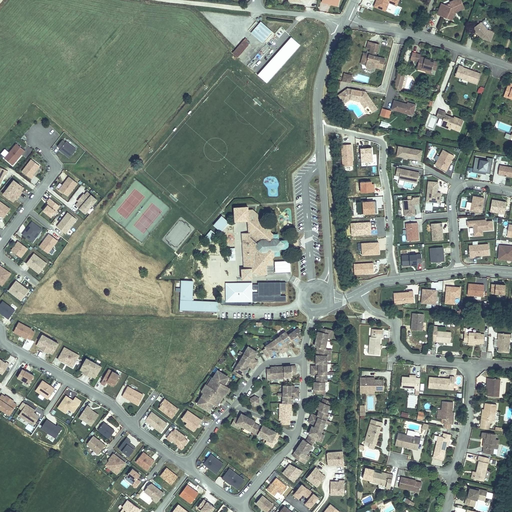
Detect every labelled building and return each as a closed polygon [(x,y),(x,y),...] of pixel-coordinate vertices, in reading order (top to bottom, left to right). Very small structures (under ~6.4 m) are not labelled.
[(375,0),(373,7),(385,12),(388,3),(397,6),(398,0),(375,0)] [(443,15),(452,19),(455,11),(460,9),(465,7),(462,0),(453,0),(450,1),(452,4),(449,5),(447,4),(442,2),(438,13),(443,15)] [(436,16),(430,25),(438,30),(443,20),(436,16)] [(479,19),(470,28),(473,31),(475,30),(480,35),(489,39),(494,30),(486,26),(479,19)] [(273,32),(261,22),(252,33),(263,43),(273,32)] [(301,45),(281,26),(247,66),(267,84),(301,45)] [(245,41),(234,54),(238,58),(249,45),(245,41)] [(376,56),(378,47),(371,45),(370,51),(369,57),(365,56),(365,58),(362,57),(360,67),(365,69),(364,70),(366,73),(369,74),(371,71),(371,70),(381,73),(384,61),(375,58),(372,58),(373,55),(376,56)] [(420,56),(415,54),(413,61),(417,63),(416,66),(421,68),(420,70),(424,71),(423,73),(423,74),(428,76),(430,72),(434,73),(437,65),(430,63),(430,64),(428,63),(428,62),(424,60),(419,58),(420,56)] [(481,73),(463,67),(459,65),(455,76),(460,77),(468,80),(478,83),(481,73)] [(405,74),(399,72),(395,86),(401,88),(405,74)] [(350,83),(351,76),(344,74),(342,81),(350,83)] [(360,88),(348,86),(340,93),(343,97),(346,94),(349,98),(360,99),(363,99),(367,105),(369,104),(374,111),(378,108),(366,90),(362,89),(362,90),(360,89),(360,88)] [(404,102),(393,99),(391,108),(412,114),(415,103),(407,101),(406,104),(404,103),(404,102)] [(389,118),(391,110),(381,108),(379,116),(389,118)] [(446,113),(440,110),(437,117),(443,120),(442,121),(444,122),(445,123),(444,126),(450,128),(450,126),(459,130),(463,121),(454,117),(453,119),(445,115),(446,113)] [(76,148),(66,140),(65,142),(62,139),(57,145),(60,147),(59,149),(69,157),(76,148)] [(4,158),(12,165),(25,151),(17,144),(4,158)] [(351,144),(341,145),(342,167),(353,166),(351,144)] [(361,166),(373,165),(371,148),(359,148),(361,166)] [(400,158),(420,161),(421,151),(401,148),(400,158)] [(435,166),(446,171),(454,156),(443,151),(435,166)] [(487,171),(491,172),(494,157),(489,156),(488,160),(482,158),(482,157),(477,156),(474,169),(487,171)] [(33,173),(39,165),(31,158),(22,170),(31,178),(34,174),(33,173)] [(511,165),(500,164),(499,174),(511,175),(511,165)] [(398,178),(417,181),(419,171),(400,168),(398,178)] [(67,196),(77,183),(69,177),(59,190),(67,196)] [(19,190),(22,187),(13,180),(3,194),(11,201),(14,197),(15,198),(17,199),(22,192),(19,190)] [(439,201),(440,192),(436,191),(437,181),(428,180),(426,200),(439,201)] [(377,183),(365,184),(365,194),(378,194),(377,183)] [(85,213),(96,200),(88,193),(85,196),(84,195),(83,194),(77,201),(78,202),(79,203),(77,206),(85,213)] [(482,211),(485,197),(474,194),(471,209),(482,211)] [(418,205),(418,198),(403,199),(405,216),(414,216),(414,205),(418,205)] [(507,201),(492,198),(490,211),(505,214),(507,201)] [(51,217),(59,206),(50,199),(47,202),(48,203),(49,203),(47,206),(46,205),(42,210),(51,217)] [(0,201),(0,215),(3,218),(10,209),(0,201)] [(381,204),(364,205),(365,215),(382,214),(381,204)] [(250,221),(256,220),(257,232),(254,233),(254,237),(259,242),(261,240),(266,241),(267,242),(270,242),(274,240),(278,240),(278,234),(273,234),(270,232),(270,226),(266,226),(266,220),(261,220),(261,215),(255,209),(251,210),(251,208),(250,208),(250,206),(238,207),(238,208),(237,208),(238,221),(250,221),(250,219),(250,221)] [(289,226),(288,211),(278,211),(279,226),(289,226)] [(76,219),(67,213),(57,227),(65,234),(76,219)] [(221,233),(228,224),(221,217),(213,226),(221,233)] [(256,220),(250,221),(251,233),(251,237),(254,244),(254,251),(258,251),(258,248),(259,248),(261,250),(265,250),(268,248),(272,247),(274,250),(279,249),(281,248),(289,247),(288,240),(281,240),(278,240),(274,240),(270,242),(267,242),(266,241),(261,240),(259,242),(254,237),(254,233),(257,232),(256,220)] [(372,220),(354,221),(355,234),(373,232),(372,220)] [(473,226),(473,233),(482,233),(482,231),(485,231),(493,230),(492,221),(486,222),(486,220),(467,221),(467,226),(473,226)] [(406,222),(407,240),(418,239),(417,221),(406,222)] [(32,242),(41,230),(32,222),(22,235),(32,242)] [(443,238),(441,222),(430,222),(432,239),(443,238)] [(208,244),(217,235),(211,230),(203,239),(208,244)] [(254,244),(251,237),(251,233),(243,233),(244,238),(245,265),(246,269),(243,269),(243,279),(254,279),(253,273),(258,272),(258,274),(268,274),(267,264),(273,263),(272,257),(275,255),(280,255),(279,249),(274,250),(272,247),(268,248),(265,250),(261,250),(259,248),(258,248),(258,251),(254,251),(254,244)] [(47,253),(57,241),(48,234),(44,240),(45,241),(43,243),(42,242),(39,247),(47,253)] [(20,257),(27,248),(18,241),(11,250),(20,257)] [(378,242),(361,243),(362,256),(379,255),(378,242)] [(475,256),(475,254),(489,254),(489,243),(469,244),(470,256),(475,256)] [(511,259),(511,245),(499,244),(498,258),(511,259)] [(444,260),(443,246),(430,247),(431,261),(444,260)] [(34,252),(26,262),(29,265),(30,264),(34,267),(33,268),(38,272),(46,262),(34,252)] [(402,266),(422,264),(420,253),(401,255),(402,266)] [(291,261),(275,261),(275,272),(291,272),(291,261)] [(373,262),(354,263),(354,274),(374,273),(373,262)] [(0,282),(2,284),(11,272),(0,264),(0,282)] [(8,289),(20,299),(28,289),(23,285),(22,285),(18,282),(19,282),(16,279),(8,289)] [(193,280),(181,280),(180,309),(218,311),(218,301),(192,300),(193,280)] [(253,292),(253,301),(286,300),(286,295),(281,295),(281,290),(286,290),(286,281),(280,281),(280,283),(258,284),(253,284),(253,289),(258,289),(258,292),(253,292)] [(483,295),(484,284),(468,282),(467,294),(483,295)] [(490,284),(490,294),(505,295),(505,284),(490,284)] [(446,285),(445,302),(454,303),(455,295),(459,296),(460,287),(446,285)] [(435,303),(436,289),(423,288),(421,302),(435,303)] [(413,301),(413,290),(408,290),(408,291),(393,292),(394,302),(413,301)] [(0,302),(0,311),(8,317),(15,309),(2,299),(0,302)] [(424,313),(413,312),(411,329),(422,330),(424,313)] [(32,328),(18,321),(13,331),(27,337),(31,338),(35,331),(31,329),(32,328)] [(299,336),(302,334),(297,327),(288,334),(291,339),(294,343),(300,338),(299,336)] [(330,338),(332,330),(318,327),(316,338),(326,340),(326,337),(330,338)] [(288,334),(285,331),(279,335),(280,336),(284,342),(281,344),(285,350),(288,348),(285,344),(291,339),(288,334)] [(450,344),(451,333),(436,332),(435,342),(450,344)] [(370,336),(369,354),(379,354),(380,337),(383,337),(383,334),(375,333),(375,336),(370,336)] [(468,335),(464,334),(464,342),(468,342),(468,344),(475,344),(480,344),(480,343),(484,343),(484,335),(481,335),(481,334),(468,333),(468,335)] [(511,335),(498,334),(498,338),(497,347),(499,347),(498,352),(508,353),(509,338),(511,339),(511,335)] [(41,347),(40,349),(48,353),(49,352),(50,350),(53,353),(58,343),(43,335),(38,344),(41,346),(41,347)] [(285,350),(281,344),(284,342),(280,336),(271,342),(278,350),(279,349),(282,353),(285,350)] [(325,348),(326,340),(316,338),(314,346),(317,346),(316,350),(324,352),(324,350),(330,351),(331,349),(325,348)] [(278,350),(271,342),(265,347),(266,348),(262,350),(267,357),(271,354),(271,355),(278,350)] [(252,359),(256,352),(247,347),(243,353),(250,357),(248,361),(255,365),(257,361),(252,359)] [(73,367),(79,355),(65,348),(59,359),(62,361),(63,360),(68,363),(67,364),(73,367)] [(330,359),(330,351),(324,350),(324,352),(316,350),(316,363),(327,363),(327,359),(330,359)] [(243,353),(242,352),(240,355),(243,356),(238,363),(247,368),(249,366),(253,368),(255,365),(248,361),(250,357),(243,353)] [(0,358),(0,371),(2,373),(9,363),(6,361),(5,362),(0,358)] [(86,358),(81,368),(85,370),(84,371),(83,372),(91,376),(91,375),(92,374),(96,376),(101,365),(86,358)] [(243,375),(247,368),(238,363),(232,373),(239,377),(241,374),(243,375)] [(327,371),(327,363),(316,363),(316,366),(311,366),(311,370),(319,370),(319,374),(327,374),(329,374),(329,371),(327,371)] [(296,365),(284,366),(285,377),(292,376),(292,374),(296,373),(296,365)] [(271,379),(285,378),(285,377),(284,366),(270,368),(271,369),(267,370),(267,377),(271,377),(271,379)] [(22,368),(19,374),(22,375),(21,378),(29,383),(34,374),(22,368)] [(108,368),(101,382),(105,385),(107,382),(114,386),(122,371),(117,369),(115,372),(108,368)] [(220,401),(223,395),(225,396),(227,391),(226,390),(228,387),(226,386),(224,384),(228,378),(225,376),(225,375),(217,370),(213,378),(212,377),(210,382),(208,385),(206,384),(202,392),(205,394),(203,397),(202,396),(197,404),(205,409),(207,406),(210,409),(213,404),(216,406),(217,405),(219,407),(222,402),(220,401)] [(327,381),(327,374),(319,374),(319,370),(311,370),(311,374),(314,374),(314,381),(325,381),(327,381)] [(440,377),(429,376),(428,387),(450,388),(450,384),(454,384),(455,376),(450,375),(450,377),(445,377),(445,379),(440,379),(440,377)] [(416,378),(402,377),(401,387),(415,388),(415,391),(419,391),(420,380),(416,380),(416,378)] [(55,387),(42,379),(35,389),(48,397),(55,387)] [(500,380),(487,379),(487,383),(489,383),(489,390),(488,396),(498,397),(500,380)] [(374,380),(360,380),(360,390),(374,390),(383,390),(383,380),(374,380)] [(325,388),(325,381),(314,381),(314,388),(314,393),(321,393),(321,388),(325,388)] [(294,385),(284,385),(284,393),(278,393),(278,396),(283,396),(291,396),(291,392),(299,392),(299,388),(294,388),(294,385)] [(138,405),(143,395),(127,386),(122,396),(138,405)] [(283,403),(291,403),(293,403),(293,396),(299,396),(299,392),(291,392),(291,396),(283,396),(283,403)] [(14,400),(7,395),(6,396),(5,397),(1,395),(0,396),(0,407),(10,414),(16,405),(12,402),(13,401),(14,400)] [(58,407),(66,412),(69,408),(74,411),(81,400),(76,396),(73,400),(73,401),(73,400),(72,400),(73,399),(66,395),(58,407)] [(260,398),(256,395),(251,398),(251,402),(255,404),(260,402),(260,398)] [(320,400),(317,408),(319,408),(327,411),(331,400),(323,397),(321,401),(320,400)] [(178,409),(164,398),(161,402),(162,403),(161,405),(159,408),(172,418),(178,409)] [(452,403),(443,402),(441,419),(443,419),(443,424),(452,425),(452,420),(450,420),(451,413),(452,403)] [(291,416),(291,403),(283,403),(280,403),(280,416),(282,416),(281,420),(281,424),(290,424),(290,420),(290,416),(291,416)] [(26,404),(19,415),(34,425),(40,416),(34,412),(35,410),(26,404)] [(87,404),(79,416),(92,424),(99,414),(90,408),(91,407),(87,404)] [(497,406),(484,405),(484,411),(486,412),(485,417),(480,417),(479,429),(483,430),(489,431),(490,422),(495,423),(497,406)] [(326,419),(328,412),(327,411),(319,408),(317,415),(312,413),(310,417),(317,420),(319,416),(326,419)] [(201,420),(187,410),(181,418),(187,422),(190,424),(188,427),(194,431),(201,420)] [(145,420),(161,432),(167,424),(151,412),(145,420)] [(249,417),(242,414),(239,419),(235,417),(232,424),(237,427),(238,424),(241,425),(244,426),(249,417)] [(322,429),(325,421),(327,422),(328,419),(326,419),(319,416),(317,420),(310,417),(309,421),(313,422),(312,425),(322,429)] [(254,423),(255,421),(249,417),(244,426),(254,432),(258,425),(254,423)] [(377,420),(371,419),(366,440),(376,443),(381,426),(376,425),(377,420)] [(57,426),(48,420),(42,428),(57,438),(63,428),(58,425),(57,426)] [(115,430),(104,422),(98,429),(109,438),(115,430)] [(265,438),(270,428),(263,425),(262,427),(258,425),(254,432),(265,438)] [(322,441),(324,433),(321,432),(322,429),(312,425),(310,433),(309,436),(316,439),(322,441)] [(280,434),(270,428),(265,438),(267,438),(270,440),(268,443),(274,446),(280,434)] [(182,448),(185,444),(188,440),(185,438),(186,437),(175,429),(173,432),(172,431),(167,438),(172,441),(172,440),(178,444),(177,445),(182,448)] [(495,441),(497,432),(495,431),(489,431),(483,430),(482,433),(486,434),(484,443),(483,443),(482,446),(484,447),(483,454),(493,455),(494,450),(495,441)] [(415,436),(399,432),(397,439),(405,441),(404,446),(412,447),(415,436)] [(448,445),(451,435),(444,434),(443,438),(437,436),(432,458),(441,461),(445,446),(445,444),(448,445)] [(105,444),(93,435),(87,443),(99,452),(105,444)] [(309,450),(316,439),(309,436),(306,440),(304,438),(300,445),(309,450)] [(128,455),(135,447),(128,442),(130,440),(126,437),(118,448),(128,455)] [(307,453),(309,450),(300,445),(293,455),(306,463),(310,455),(307,453)] [(147,469),(155,459),(143,451),(136,461),(147,469)] [(344,467),(343,456),(339,456),(339,452),(328,453),(327,455),(328,466),(336,466),(336,464),(339,464),(339,467),(344,467)] [(109,459),(106,464),(117,472),(125,462),(113,453),(110,457),(111,457),(109,459)] [(223,464),(211,454),(204,464),(207,467),(208,465),(210,467),(210,468),(216,473),(223,464)] [(483,482),(488,459),(478,456),(477,462),(478,462),(475,474),(473,473),(471,479),(483,482)] [(294,481),(303,470),(290,464),(283,472),(294,481)] [(178,475),(166,466),(160,474),(172,483),(178,475)] [(319,474),(317,472),(318,471),(319,470),(315,467),(308,475),(310,477),(308,480),(317,486),(325,476),(320,473),(319,474)] [(140,474),(132,468),(127,475),(135,481),(133,484),(136,486),(141,481),(137,478),(140,474)] [(244,479),(233,471),(231,474),(227,471),(222,478),(226,481),(227,480),(231,483),(238,488),(244,479)] [(381,473),(373,471),(371,481),(385,484),(385,486),(389,487),(390,482),(392,474),(388,473),(387,475),(381,473)] [(416,479),(401,475),(398,486),(419,491),(421,482),(415,481),(416,479)] [(287,487),(276,478),(267,490),(274,496),(277,492),(281,495),(287,487)] [(344,491),(344,480),(339,480),(339,483),(336,483),(336,481),(331,481),(331,494),(341,494),(341,491),(344,491)] [(151,483),(145,491),(154,498),(155,497),(159,500),(165,493),(151,483)] [(180,494),(191,502),(199,492),(187,483),(180,494)] [(318,497),(302,483),(293,494),(298,498),(302,493),(309,498),(305,503),(310,507),(318,497)] [(485,493),(477,491),(476,492),(473,491),(468,490),(466,499),(464,498),(463,504),(470,506),(471,499),(474,500),(476,500),(476,499),(477,497),(484,498),(485,493)] [(257,502),(268,511),(274,503),(263,494),(257,502)] [(210,511),(214,506),(203,498),(197,506),(205,511),(210,511)] [(140,511),(142,510),(128,500),(122,507),(123,508),(120,511),(140,511)] [(189,511),(178,503),(171,511),(189,511)]
